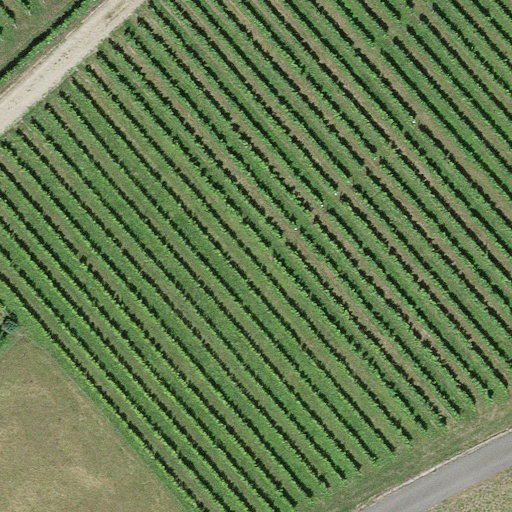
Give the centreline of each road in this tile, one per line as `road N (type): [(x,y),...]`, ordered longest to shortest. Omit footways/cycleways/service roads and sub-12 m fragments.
road 1 (track): [(0,111),(121,0)]
road 2 (track): [(511,452),(399,511)]
